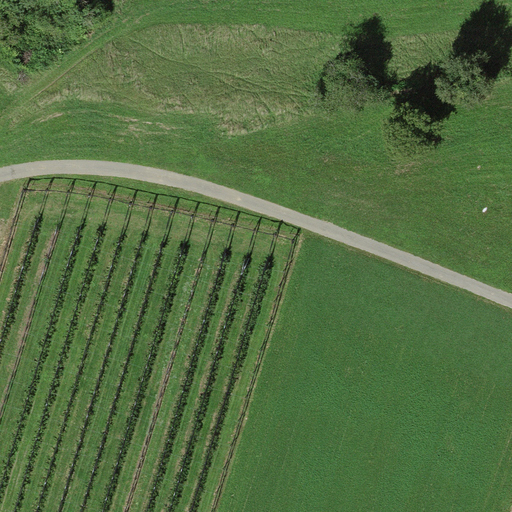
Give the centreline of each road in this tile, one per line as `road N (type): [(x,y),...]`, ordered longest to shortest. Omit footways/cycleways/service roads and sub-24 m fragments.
road 1 (track): [(0,171),(81,165),(188,182),(511,300)]
road 2 (track): [(0,123),(116,39)]
